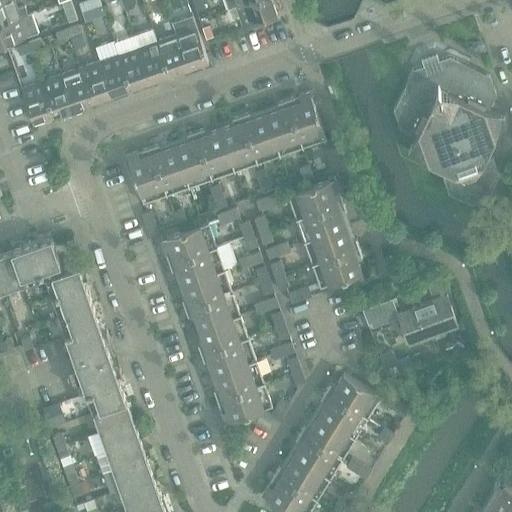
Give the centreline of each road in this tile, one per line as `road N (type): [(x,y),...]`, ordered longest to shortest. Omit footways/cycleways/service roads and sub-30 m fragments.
road 1 (residential): [(209,511),(93,199)]
road 2 (residential): [(93,199),(79,153),(93,128),(305,53)]
road 3 (residential): [(232,511),(330,351),(313,300)]
road 4 (residential): [(305,53),(383,274)]
road 5 (residential): [(305,53),(459,0)]
